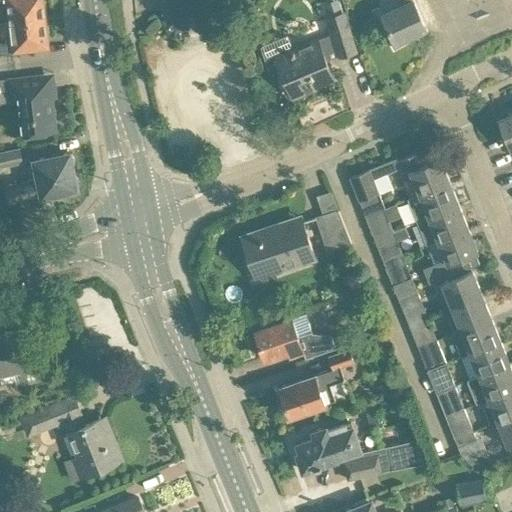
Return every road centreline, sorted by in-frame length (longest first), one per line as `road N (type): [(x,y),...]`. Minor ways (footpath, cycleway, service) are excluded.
road 1 (residential): [(208,192),(444,98)]
road 2 (tertiary): [(129,239),(162,340),(199,397)]
road 3 (tertiary): [(199,397),(151,233)]
road 4 (residential): [(511,254),(444,98)]
road 5 (tertiary): [(104,62),(102,96),(124,207)]
road 6 (tertiary): [(145,199),(134,137),(104,62)]
road 7 (tertiary): [(247,511),(199,397)]
